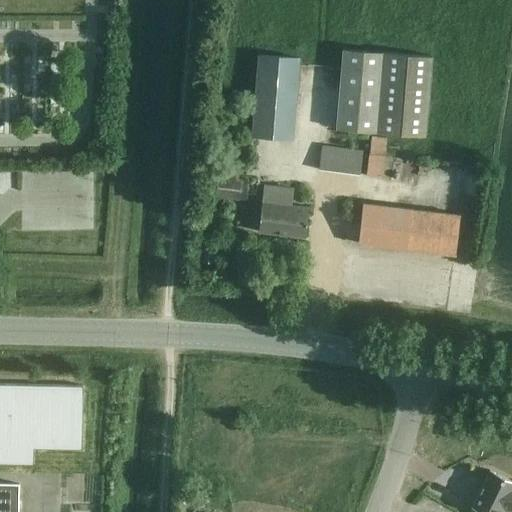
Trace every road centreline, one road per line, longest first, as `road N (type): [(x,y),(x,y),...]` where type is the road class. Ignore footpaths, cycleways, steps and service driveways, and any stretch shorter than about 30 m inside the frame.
road 1 (unclassified): [(424,366),(283,344),(0,332)]
road 2 (unclassified): [(377,511),(424,366)]
